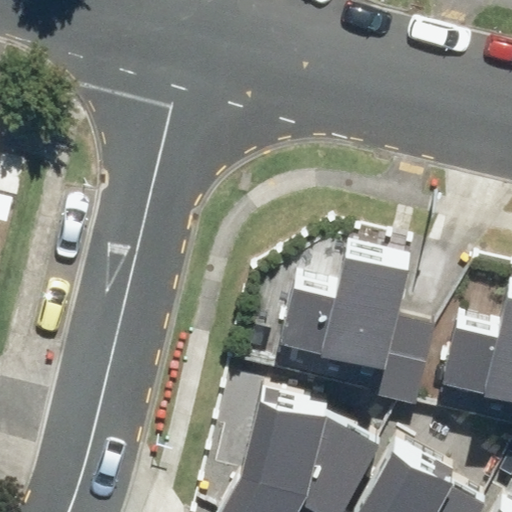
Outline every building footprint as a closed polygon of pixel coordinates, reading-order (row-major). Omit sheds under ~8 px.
[(302,256),(283,342),(428,375),(445,296),(407,288),(418,238),(353,223),(344,265),(302,256)] [(458,289),(438,376),(511,392),(511,257),(509,257),(500,299),(458,289)] [(251,435),(217,488),(257,511),(277,511),(294,484),(330,506),(386,413),(334,381),(266,363),(251,435)] [(397,422),(343,511),(466,511),(488,476),(397,422)] [(511,511),(511,480),(507,477),(486,511),(511,511)]
